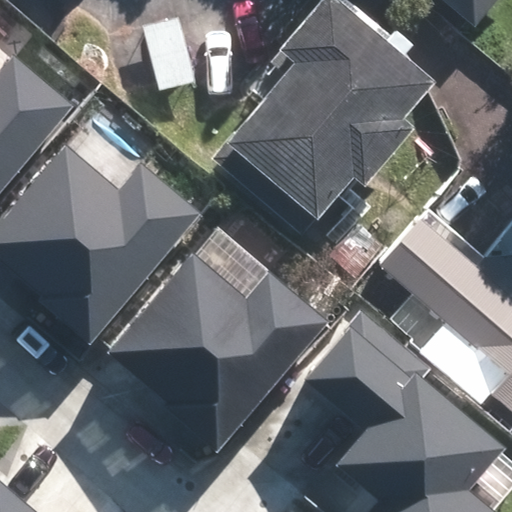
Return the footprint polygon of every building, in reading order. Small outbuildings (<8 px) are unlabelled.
[(450,64),(372,0),(318,0),(275,53),(290,65),(220,150),(313,227),(365,164),(376,173),(427,111),(418,104),(450,64)] [(463,0),(482,17),(496,0),(463,0)] [(0,180),(77,91),(16,38),(0,56),(0,180)] [(0,263),(86,336),(203,199),(141,147),(120,171),(67,126),(0,203),(0,263)] [(500,390),(511,399),(511,243),(479,246),(429,202),(382,256),(453,316),(427,346),(491,400),(500,390)] [(225,446),(342,309),(280,256),(259,281),(206,236),(110,348),(225,446)] [(511,443),(511,426),(367,304),(312,369),(373,421),(346,452),(388,489),(371,510),(373,511),(503,511),(511,502),(511,494),(487,473),(511,443)] [(69,511),(9,461),(0,471),(0,511),(69,511)]
